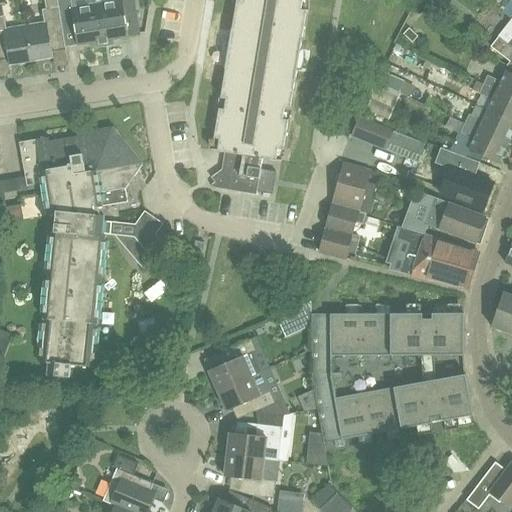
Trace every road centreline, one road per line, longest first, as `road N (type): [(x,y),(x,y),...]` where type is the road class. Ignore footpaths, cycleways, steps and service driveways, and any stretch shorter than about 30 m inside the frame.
road 1 (residential): [(295,254),(188,211),(159,145),(150,82)]
road 2 (residential): [(483,377),(474,298),(511,186)]
road 3 (residential): [(0,107),(150,82)]
road 4 (unknown): [(171,73),(217,52),(314,69)]
